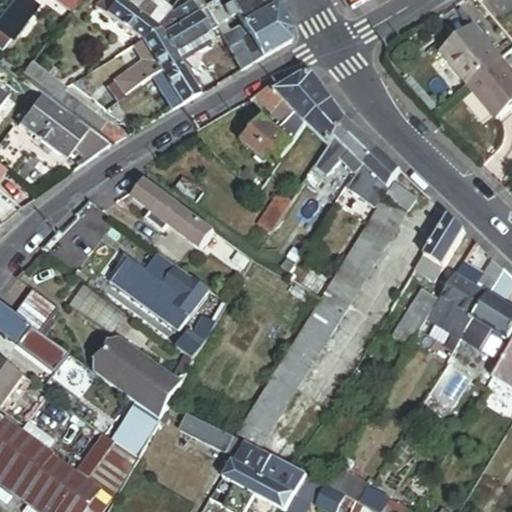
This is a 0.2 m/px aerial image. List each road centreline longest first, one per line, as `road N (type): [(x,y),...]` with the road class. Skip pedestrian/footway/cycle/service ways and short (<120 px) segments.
road 1 (residential): [(326,47),(138,152),(65,202),(0,268)]
road 2 (residential): [(326,47),(511,235)]
